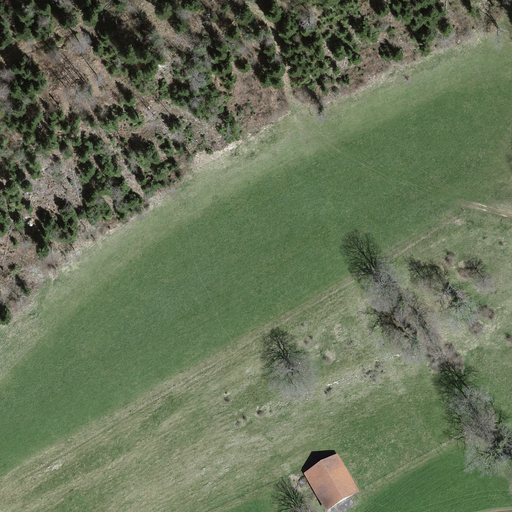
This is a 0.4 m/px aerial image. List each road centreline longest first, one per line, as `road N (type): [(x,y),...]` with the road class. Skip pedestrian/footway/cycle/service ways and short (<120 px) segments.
road 1 (track): [(238,0),(271,21),(302,124),(321,143),(382,186),(511,215)]
road 2 (track): [(0,62),(150,0)]
